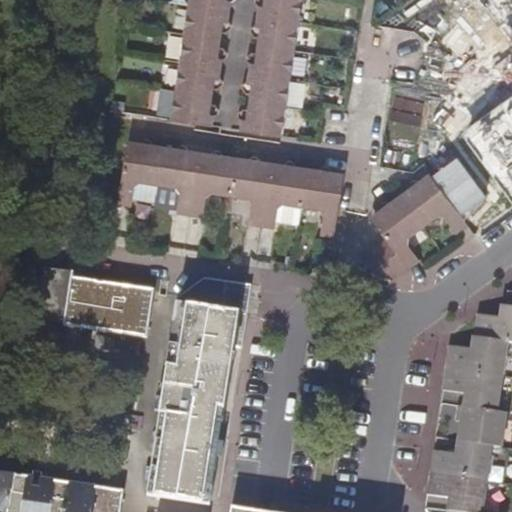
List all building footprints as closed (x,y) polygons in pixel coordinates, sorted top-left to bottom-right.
[(188,0),(171,120),(213,126),(214,115),(216,113),(217,110),(217,107),(215,105),(212,104),(213,96),(215,89),(218,89),(220,87),(221,85),(221,83),(221,80),(220,79),(223,59),(225,57),(226,54),(226,51),(225,49),(224,47),(221,47),(222,40),(223,31),(227,31),(229,29),(231,27),(232,25),(231,22),(229,19),(229,18),(230,12),(232,1),(234,0),(188,0)] [(241,121),(240,130),(282,136),(302,0),(257,0),(258,1),(259,3),(260,5),(263,6),(262,17),(260,27),(258,27),(255,29),(253,31),(253,34),(253,36),(255,37),(257,39),(257,45),(256,54),(253,54),(251,56),(250,58),(249,60),(250,62),(251,64),(252,65),(254,66),(253,73),(251,83),(249,84),(247,85),(246,87),(245,89),(246,92),(247,94),(250,95),(247,110),(245,110),(243,111),(241,113),(240,115),(239,118),(240,120),(241,121)] [(127,146),(117,205),(131,207),(135,187),(141,184),(159,187),(176,190),(180,194),(177,214),(203,218),(206,199),(212,195),(231,198),(249,201),(252,205),(249,225),(262,227),(275,229),(278,210),(286,206),(302,209),(316,211),(324,217),(321,236),(334,238),(344,178),(331,176),(330,173),(327,169),(323,168),(318,172),(308,170),(295,169),(291,164),(287,163),(284,166),(284,170),(272,168),(259,166),(259,163),(256,158),(252,158),(247,161),(237,160),(221,157),(219,153),(215,152),(210,155),(209,159),(185,155),(186,151),(183,147),(179,147),(175,150),(166,149),(149,146),(147,142),(143,141),(138,146),(137,148),(127,146)] [(370,218),(386,240),(396,255),(408,269),(419,261),(408,247),(409,239),(438,218),(446,219),(457,234),(468,226),(429,174),(417,182),(399,196),(380,210),(370,218)] [(380,266),(396,255),(386,240),(366,253),(380,266)] [(394,279),(408,269),(396,255),(380,266),(394,279)] [(72,273),(57,271),(43,269),(36,316),(65,322),(65,326),(79,328),(78,333),(90,336),(92,330),(146,339),(153,292),(71,279),(72,273)] [(241,350),(251,286),(204,280),(178,299),(175,324),(172,325),(161,414),(166,415),(158,472),(148,471),(146,480),(155,481),(153,497),(154,500),(152,511),(206,511),(207,504),(210,504),(219,442),(208,441),(218,374),(229,376),(233,350),(241,350)] [(501,320),(478,317),(475,340),(509,345),(511,344),(511,309),(507,308),(503,308),(501,320)] [(473,351),(449,348),(446,370),(504,379),(509,345),(475,340),(473,351)] [(446,370),(443,393),(467,396),(465,408),(499,413),(504,379),(446,370)] [(219,442),(229,376),(218,374),(208,441),(219,442)] [(508,414),(499,413),(465,408),(459,407),(457,423),(462,424),(460,443),(494,449),(503,450),(508,414)] [(121,415),(112,413),(110,428),(118,429),(121,415)] [(494,449),(460,443),(458,456),(434,452),(431,475),(489,484),(494,449)] [(119,511),(122,490),(48,480),(47,490),(33,488),(34,478),(0,473),(0,511),(119,511)] [(485,511),(489,484),(431,475),(428,497),(451,500),(449,511),(485,511)] [(48,480),(34,478),(33,488),(47,490),(48,480)]
